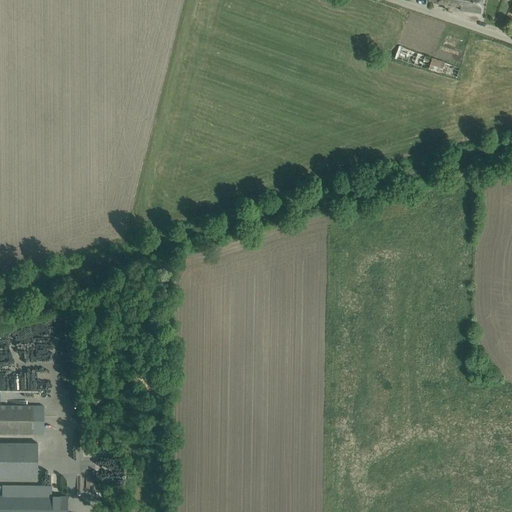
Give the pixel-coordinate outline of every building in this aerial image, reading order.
[(460,10),(481,13),(482,0),(432,0),(432,1),(439,2),(438,4),(461,7),(460,10)] [(399,46),(396,56),(395,59),(421,68),(424,61),(428,63),(429,59),(425,58),(426,56),(399,46)] [(432,58),(429,68),(429,69),(457,78),(460,68),(432,58)] [(0,441),(0,478),(37,479),(37,442),(33,442),(33,434),(34,434),(34,421),(34,412),(34,405),(0,404),(0,434),(19,434),(19,442),(0,441)] [(0,511),(67,511),(68,495),(50,495),(50,485),(1,484),(1,495),(0,494),(0,511)]
